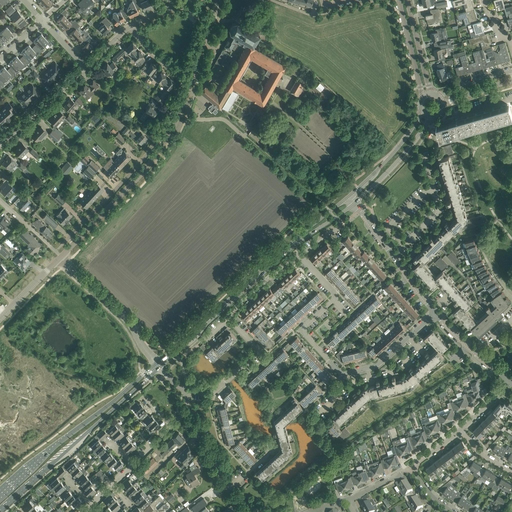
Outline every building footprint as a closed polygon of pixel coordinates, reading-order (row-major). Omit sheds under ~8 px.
[(53,0),(50,0),(50,1),(49,0),(45,0),(41,5),(44,8),(45,8),(46,9),(54,1),(53,0)] [(80,6),(81,7),(79,9),(82,12),(84,14),(86,12),(85,11),(88,9),(89,11),(92,8),(90,5),(84,0),(81,0),(79,3),(82,5),(80,6)] [(129,6),(128,7),(128,8),(127,9),(127,11),(129,13),(129,14),(130,17),(138,13),(134,5),(137,4),(135,0),(131,0),(132,1),(131,2),(131,3),(130,4),(129,6)] [(141,0),(140,1),(141,2),(140,3),(142,7),(142,6),(144,10),(145,10),(145,11),(149,9),(149,8),(152,7),(149,0),(141,0)] [(455,0),(452,1),(454,7),(464,4),(466,11),(474,9),(471,0),(455,0)] [(493,0),(496,7),(497,10),(505,8),(505,7),(510,6),(509,3),(504,4),(503,1),(505,1),(504,0),(493,0)] [(17,11),(13,7),(7,13),(14,20),(21,14),(17,10),(17,11)] [(113,16),(114,16),(111,20),(113,21),(116,25),(119,22),(120,23),(121,22),(121,21),(124,20),(122,15),(125,13),(125,14),(126,14),(124,9),(122,7),(122,8),(119,9),(120,11),(117,13),(117,12),(116,12),(115,12),(114,12),(113,12),(113,13),(112,13),(112,14),(112,15),(113,15),(113,16)] [(432,23),(432,22),(441,20),(441,21),(439,8),(430,10),(431,10),(432,14),(426,15),(426,19),(427,18),(428,24),(432,23)] [(62,16),(57,21),(58,22),(57,22),(60,26),(67,19),(65,17),(67,15),(66,14),(68,12),(65,9),(60,13),(62,16)] [(478,22),(474,9),(466,11),(456,14),(458,20),(468,17),(470,24),(478,22)] [(24,18),(21,14),(14,20),(21,28),(27,22),(24,19),(24,18)] [(100,22),(102,25),(99,28),(98,29),(101,33),(102,32),(105,35),(106,33),(107,34),(111,31),(107,27),(111,24),(105,17),(100,22)] [(71,20),(70,22),(67,19),(60,26),(64,29),(65,30),(71,25),(73,27),(78,22),(75,19),(73,21),(71,20)] [(478,22),(470,24),(468,25),(469,29),(474,27),(475,31),(470,32),(471,37),(473,36),(474,37),(485,34),(484,31),(483,31),(482,30),(483,29),(481,21),(478,22)] [(75,29),(69,34),(70,35),(70,36),(73,39),(83,30),(82,30),(80,28),(80,29),(78,27),(80,26),(78,22),(73,27),(75,29)] [(208,108),(209,109),(208,110),(211,113),(212,112),(215,114),(218,111),(217,110),(218,108),(220,109),(221,108),(225,111),(225,110),(227,111),(232,103),(231,103),(232,101),(233,101),(238,93),(236,92),(237,90),(263,105),(274,86),(275,84),(278,86),(283,78),(280,76),(286,66),(253,47),(258,39),(260,36),(252,31),(237,23),(232,24),(229,29),(230,34),(231,34),(224,46),(231,50),(232,48),(235,50),(238,45),(236,44),(237,42),(246,47),(217,96),(208,87),(212,79),(207,76),(198,91),(213,103),(211,105),(210,104),(208,108)] [(11,33),(12,32),(13,33),(15,31),(11,26),(9,24),(2,31),(8,38),(12,34),(11,33)] [(438,32),(431,33),(432,40),(439,39),(438,35),(446,33),(446,31),(450,30),(449,27),(441,29),(437,29),(438,32)] [(84,29),(82,30),(83,30),(73,39),(76,43),(77,42),(78,43),(83,38),(85,41),(90,36),(84,29)] [(37,37),(38,37),(37,37),(44,45),(47,43),(49,45),(53,42),(48,36),(45,38),(41,34),(40,35),(39,35),(37,37)] [(474,37),(469,39),(471,45),(480,42),(482,49),(483,49),(486,49),(486,48),(490,47),(489,44),(486,34),(485,34),(474,37)] [(90,44),(92,42),(94,40),(90,36),(85,41),(87,43),(82,48),(83,49),(82,50),(86,53),(93,47),(90,44)] [(35,39),(33,41),(37,45),(35,47),(40,53),(44,50),(42,47),(44,45),(37,37),(37,38),(37,37),(35,39)] [(126,46),(124,47),(112,58),(117,64),(120,61),(118,59),(127,50),(130,53),(133,56),(137,52),(135,49),(137,47),(133,42),(127,47),(126,46)] [(505,42),(499,44),(500,49),(502,54),(495,56),(497,64),(510,60),(505,42)] [(440,49),(434,50),(435,58),(438,57),(438,61),(446,59),(445,56),(442,57),(442,53),(447,52),(446,49),(453,48),(452,44),(448,45),(440,46),(440,49)] [(33,49),(29,45),(25,48),(32,56),(34,54),(36,56),(40,53),(35,47),(33,49)] [(486,59),(483,49),(482,49),(479,50),(484,68),(497,64),(495,56),(492,46),(490,47),(486,48),(486,49),(488,58),(486,59)] [(25,48),(21,52),(25,56),(23,58),(28,64),(32,61),(30,58),(32,56),(25,48)] [(133,57),(134,58),(132,59),(139,66),(145,60),(142,57),(144,55),(140,50),(137,52),(133,56),(133,57)] [(484,68),(479,50),(473,52),(475,62),(468,64),(471,72),(484,68)] [(220,54),(215,63),(220,66),(225,57),(220,54)] [(466,54),(459,56),(462,66),(455,68),(456,71),(457,76),(471,72),(468,64),(466,54)] [(13,59),(20,67),(22,65),(24,67),(28,64),(23,58),(20,60),(17,56),(15,57),(14,57),(13,59)] [(10,62),(9,63),(13,67),(10,69),(15,75),(19,72),(17,69),(20,67),(13,59),(12,60),(12,59),(10,61),(10,62)] [(103,67),(105,70),(103,72),(107,76),(109,74),(110,73),(112,75),(119,68),(113,62),(109,65),(107,63),(103,67)] [(141,69),(148,75),(149,73),(150,74),(156,67),(152,63),(150,65),(146,62),(141,69)] [(59,66),(56,63),(48,70),(54,77),(58,74),(59,75),(63,72),(59,67),(59,66)] [(448,78),(443,63),(437,65),(438,69),(437,70),(441,81),(448,78)] [(0,70),(1,70),(0,71),(7,78),(9,76),(11,78),(15,75),(10,69),(8,71),(4,67),(2,69),(2,68),(0,70)] [(297,76),(299,72),(291,67),(289,71),(297,76)] [(35,79),(39,75),(34,70),(30,73),(35,79)] [(44,80),(48,85),(51,82),(50,81),(54,77),(48,70),(40,77),(43,81),(44,80)] [(160,74),(156,71),(152,75),(151,75),(148,79),(152,81),(153,79),(158,83),(159,82),(160,83),(161,82),(165,77),(167,75),(162,71),(160,74)] [(167,88),(164,91),(167,94),(172,88),(171,87),(175,82),(170,78),(168,80),(165,77),(161,82),(164,85),(167,88)] [(304,84),(295,79),(289,91),(298,96),(299,95),(302,97),(304,92),(301,90),(304,84)] [(90,89),(85,85),(79,91),(82,94),(83,93),(88,98),(94,92),(93,91),(95,89),(96,90),(99,86),(93,80),(89,84),(92,87),(90,89)] [(32,85),(30,87),(25,91),(32,99),(34,97),(35,97),(40,92),(35,87),(34,87),(32,85)] [(21,95),(18,98),(20,100),(20,101),(24,106),(30,101),(32,99),(25,91),(20,95),(21,95)] [(68,101),(68,102),(64,107),(70,112),(77,104),(78,106),(80,104),(83,101),(78,97),(76,100),(74,102),(70,98),(68,101)] [(147,111),(145,114),(148,116),(149,117),(151,114),(153,116),(157,112),(155,109),(159,104),(155,101),(153,99),(147,105),(149,107),(147,109),(146,110),(147,111)] [(6,106),(1,111),(9,120),(12,117),(14,114),(11,111),(14,109),(11,105),(9,103),(6,106)] [(510,109),(509,107),(509,105),(436,126),(440,139),(511,117),(511,115),(511,112),(510,109)] [(54,115),(52,118),(51,118),(49,121),(52,123),(56,126),(65,116),(59,110),(56,113),(54,115)] [(0,121),(3,124),(6,122),(9,120),(1,111),(0,111),(0,121)] [(72,124),(75,120),(69,115),(66,118),(72,124)] [(35,131),(36,131),(31,136),(38,142),(44,137),(44,136),(47,132),(41,127),(37,132),(35,131)] [(125,135),(130,130),(127,127),(122,132),(125,135)] [(57,141),(61,137),(53,130),(49,134),(57,141)] [(252,130),(249,134),(257,141),(261,137),(252,130)] [(132,136),(130,137),(132,139),(134,138),(141,144),(147,138),(141,132),(137,137),(131,131),(129,133),(132,136)] [(121,144),(125,140),(118,133),(114,138),(121,144)] [(22,143),(19,146),(20,147),(15,152),(21,158),(29,150),(22,143)] [(445,156),(453,153),(451,144),(443,147),(445,156)] [(97,145),(96,146),(98,148),(96,150),(102,155),(105,152),(97,145)] [(39,155),(32,149),(29,152),(36,158),(39,155)] [(121,168),(131,157),(124,150),(114,161),(121,168)] [(86,155),(86,156),(83,153),(80,156),(82,159),(85,162),(89,158),(86,155)] [(457,231),(459,229),(460,230),(483,224),(483,223),(484,223),(484,222),(485,222),(485,221),(485,220),(485,219),(485,218),(485,217),(484,217),(484,216),(483,216),(483,215),(482,215),(481,215),(480,215),(466,219),(465,214),(466,214),(465,210),(469,208),(468,205),(464,207),(462,199),(466,198),(465,195),(461,196),(459,189),(463,188),(463,184),(458,186),(456,178),(460,177),(459,174),(455,175),(453,168),(457,167),(456,164),(452,165),(450,158),(454,157),(454,155),(442,158),(442,157),(441,153),(438,154),(439,158),(439,159),(451,200),(450,200),(446,201),(447,203),(452,202),(456,217),(450,223),(449,224),(447,222),(445,224),(447,226),(445,229),(434,240),(431,237),(429,239),(432,242),(429,244),(414,259),(416,261),(418,259),(419,258),(424,263),(456,232),(457,231)] [(5,160),(2,163),(8,169),(15,162),(12,159),(9,155),(6,158),(7,159),(6,159),(6,160),(5,160)] [(95,172),(99,167),(91,160),(87,165),(95,172)] [(23,171),(26,167),(20,161),(16,166),(23,171)] [(111,179),(121,168),(114,161),(103,172),(111,179)] [(67,162),(59,171),(60,172),(64,176),(72,167),(68,163),(67,162)] [(95,172),(88,166),(83,172),(89,178),(95,172)] [(8,196),(9,195),(12,192),(9,190),(13,186),(12,184),(14,182),(8,176),(4,181),(3,182),(6,184),(1,190),(1,191),(3,194),(4,193),(4,194),(5,193),(8,196)] [(79,202),(86,209),(104,190),(97,183),(79,202)] [(65,201),(58,195),(55,198),(62,205),(65,201)] [(20,208),(23,211),(31,202),(25,196),(17,204),(18,205),(17,206),(19,207),(20,206),(21,207),(20,208)] [(72,216),(65,209),(62,213),(60,211),(56,215),(58,217),(57,218),(63,224),(65,222),(66,223),(69,220),(68,219),(72,216)] [(58,224),(54,220),(47,213),(43,218),(54,228),(58,224)] [(0,225),(3,229),(7,232),(11,227),(8,224),(11,222),(5,216),(2,219),(0,216),(0,225)] [(41,232),(48,238),(52,233),(50,231),(50,230),(38,219),(31,223),(41,232)] [(23,232),(19,236),(29,246),(26,250),(33,256),(37,253),(35,251),(37,249),(38,250),(42,246),(33,238),(34,237),(31,234),(30,235),(28,233),(26,235),(23,232)] [(352,241),(348,236),(342,242),(346,246),(352,241)] [(475,244),(474,239),(465,241),(466,247),(475,244)] [(349,250),(355,245),(352,241),(346,246),(349,250)] [(332,249),(327,243),(323,247),(328,253),(332,249)] [(0,244),(0,253),(6,258),(9,255),(2,248),(3,247),(0,244)] [(466,253),(477,249),(475,244),(466,247),(464,248),(466,253)] [(353,254),(359,249),(355,245),(349,250),(353,254)] [(328,253),(323,247),(319,251),(324,257),(328,253)] [(359,257),(363,253),(359,249),(353,254),(357,258),(359,257)] [(479,254),(478,251),(477,249),(466,253),(467,253),(468,258),(471,258),(479,254)] [(324,257),(319,251),(315,254),(320,260),(324,257)] [(368,255),(364,251),(363,253),(359,257),(362,260),(368,255)] [(452,251),(447,256),(456,265),(458,263),(455,260),(457,258),(452,251)] [(26,260),(28,258),(23,252),(14,261),(23,270),(27,265),(25,263),(27,261),(26,260)] [(315,254),(311,258),(316,264),(320,260),(315,254)] [(482,259),(480,256),(480,254),(479,254),(471,258),(473,263),(482,259)] [(366,264),(372,259),(368,255),(362,260),(366,264)] [(448,265),(441,257),(434,263),(442,270),(448,265)] [(370,268),(375,263),(372,259),(366,264),(370,268)] [(484,264),(483,261),(482,259),(473,263),(474,263),(476,268),(484,264)] [(439,282),(436,278),(421,262),(414,268),(433,288),(439,282)] [(373,272),(379,267),(375,263),(370,268),(373,272)] [(487,269),(487,268),(485,266),(484,264),(476,268),(478,273),(487,269)] [(377,277),(383,271),(379,267),(373,272),(377,277)] [(301,274),(296,268),(292,272),(297,278),(301,274)] [(335,273),(331,268),(325,274),(329,278),(335,273)] [(489,273),(488,270),(487,268),(487,269),(478,273),(479,273),(481,278),(489,273)] [(449,278),(447,275),(444,272),(447,270),(445,269),(436,277),(443,284),(439,287),(441,289),(445,286),(447,289),(446,290),(450,294),(454,298),(455,297),(457,300),(454,303),(456,305),(459,302),(462,305),(454,311),(469,328),(476,322),(465,310),(475,301),(474,299),(471,302),(469,299),(466,296),(468,294),(466,291),(464,294),(461,291),(460,292),(458,289),(461,286),(459,283),(455,287),(453,284),(454,283),(451,280),(454,278),(452,275),(449,278)] [(381,281),(387,275),(383,271),(377,277),(381,281)] [(292,272),(288,276),(293,282),(297,278),(292,272)] [(333,283),(340,277),(335,273),(329,278),(333,283)] [(492,278),(490,273),(489,273),(481,278),(482,278),(484,282),(492,278)] [(288,276),(284,279),(289,285),(293,282),(288,276)] [(337,287),(344,282),(340,277),(333,283),(337,287)] [(485,283),(487,287),(495,282),(494,279),(493,280),(492,278),(484,282),(484,283),(485,283)] [(289,285),(284,279),(280,283),(285,289),(289,285)] [(341,292),(348,286),(344,282),(337,287),(341,292)] [(491,292),(498,287),(495,282),(487,287),(488,288),(488,287),(491,292)] [(285,289),(280,283),(276,287),(281,293),(285,289)] [(394,287),(390,283),(384,288),(388,293),(394,287)] [(346,296),(352,291),(348,286),(341,292),(346,296)] [(502,291),(499,286),(498,287),(491,292),(494,296),(502,291)] [(281,293),(276,287),(272,290),(275,295),(277,297),(279,299),(283,295),(281,293)] [(392,297),(398,291),(394,287),(388,293),(392,297)] [(270,289),(266,292),(271,298),(275,295),(272,290),(270,289)] [(350,301),(356,295),(352,291),(346,296),(350,301)] [(396,302),(402,296),(398,291),(392,297),(396,302)] [(503,292),(502,291),(494,296),(491,299),(486,303),(488,306),(486,308),(489,312),(471,328),(479,337),(497,320),(496,319),(503,313),(501,311),(511,302),(507,298),(503,292)] [(271,298),(266,292),(262,296),(267,302),(271,298)] [(318,293),(314,296),(319,302),(323,299),(318,293)] [(360,300),(357,296),(356,295),(350,301),(354,305),(360,300)] [(267,302),(262,296),(258,300),(263,306),(267,302)] [(319,302),(314,296),(310,300),(315,306),(319,302)] [(381,302),(375,296),(371,300),(377,306),(381,302)] [(400,306),(406,300),(402,296),(396,302),(400,306)] [(254,303),(259,309),(261,311),(265,308),(263,306),(258,300),(254,303)] [(315,306),(310,300),(306,304),(311,310),(315,306)] [(377,306),(371,300),(366,304),(372,310),(377,306)] [(404,311),(411,305),(406,300),(400,306),(404,311)] [(259,309),(254,303),(250,307),(255,313),(259,309)] [(311,310),(306,304),(302,307),(307,313),(311,310)] [(372,310),(366,304),(362,308),(368,314),(372,310)] [(408,315),(415,309),(411,305),(404,311),(408,315)] [(255,313),(250,307),(246,311),(251,317),(255,313)] [(307,313),(302,307),(298,311),(303,317),(307,313)] [(368,314),(362,308),(358,312),(363,318),(368,314)] [(412,320),(419,314),(415,309),(408,315),(412,320)] [(246,311),(242,314),(247,320),(251,317),(246,311)] [(303,317),(298,311),(294,315),(299,321),(303,317)] [(363,318),(358,312),(353,316),(359,323),(363,318)] [(299,321),(294,315),(290,318),(295,324),(299,321)] [(359,323),(353,316),(349,320),(354,327),(359,323)] [(295,324),(290,318),(286,322),(291,328),(295,324)] [(354,327),(349,320),(344,324),(350,331),(354,327)] [(291,328),(286,322),(282,326),(286,331),(287,332),(291,328)] [(406,329),(402,325),(400,323),(395,327),(401,333),(406,329)] [(350,331),(344,324),(340,329),(345,335),(350,331)] [(252,330),(265,345),(269,349),(275,343),(271,338),(258,325),(256,327),(252,330)] [(287,332),(286,331),(282,326),(278,329),(283,335),(287,332)] [(397,337),(401,333),(395,327),(391,331),(397,337)] [(345,335),(340,329),(335,333),(341,339),(345,335)] [(448,346),(441,338),(437,334),(438,333),(434,329),(431,332),(426,337),(423,339),(425,341),(429,338),(442,352),(448,346)] [(392,341),(397,337),(391,331),(386,335),(392,341)] [(224,339),(222,336),(221,337),(220,338),(222,341),(220,344),(219,343),(214,347),(221,354),(233,344),(237,339),(231,332),(228,334),(226,336),(227,337),(224,339)] [(341,339),(335,333),(331,337),(337,343),(341,339)] [(392,341),(386,335),(382,339),(388,345),(392,341)] [(331,337),(326,341),(332,347),(337,343),(331,337)] [(301,342),(297,338),(291,343),(295,348),(301,342)] [(388,345),(382,339),(377,343),(383,349),(388,345)] [(299,352),(305,347),(301,342),(295,348),(299,352)] [(383,349),(377,343),(373,347),(379,353),(383,349)] [(216,351),(212,347),(206,353),(210,357),(216,351)] [(303,357),(309,351),(305,347),(299,352),(303,357)] [(373,347),(369,350),(366,350),(366,353),(369,353),(369,352),(374,357),(379,353),(373,347)] [(288,354),(284,350),(283,348),(278,352),(284,358),(288,354)] [(366,353),(366,350),(365,349),(359,351),(362,359),(368,358),(366,353)] [(379,381),(376,382),(378,387),(374,387),(374,386),(366,388),(360,393),(361,394),(358,397),(355,393),(353,395),(356,399),(354,401),(353,400),(344,408),(345,409),(343,411),(339,408),(337,410),(340,413),(338,416),(337,415),(332,419),(338,425),(342,422),(343,423),(352,415),(351,414),(358,407),(359,408),(367,400),(366,399),(370,396),(375,395),(376,396),(387,393),(386,392),(391,391),(391,392),(402,389),(402,388),(409,386),(414,381),(415,382),(424,374),(423,373),(430,366),(431,368),(444,356),(438,350),(431,356),(427,353),(425,355),(429,358),(426,361),(425,360),(417,367),(418,368),(415,371),(411,367),(409,369),(413,373),(410,375),(409,374),(405,378),(399,379),(400,381),(396,382),(395,377),(392,378),(393,383),(390,383),(389,382),(384,383),(384,385),(380,386),(379,381)] [(214,361),(220,355),(216,351),(210,357),(214,361)] [(307,361),(313,355),(309,351),(303,357),(307,361)] [(337,357),(341,362),(343,361),(344,364),(350,362),(348,354),(343,355),(343,353),(340,351),(336,354),(338,356),(337,357)] [(362,359),(359,351),(354,352),(356,361),(362,359)] [(278,352),(274,356),(279,362),(284,358),(278,352)] [(356,361),(354,352),(348,354),(350,362),(356,361)] [(311,366),(317,360),(313,355),(307,361),(311,366)] [(279,362),(274,356),(269,360),(275,367),(279,362)] [(275,367),(269,360),(265,364),(270,371),(275,367)] [(315,370),(322,364),(317,360),(311,366),(315,370)] [(270,371),(265,364),(260,368),(266,375),(270,371)] [(319,375),(326,369),(322,364),(315,370),(319,375)] [(266,375),(260,368),(256,373),(261,379),(266,375)] [(323,379),(330,373),(326,369),(319,375),(323,379)] [(261,379),(256,373),(251,377),(257,383),(261,379)] [(328,384),(334,378),(330,373),(323,379),(328,384)] [(251,377),(247,381),(252,387),(257,383),(251,377)] [(470,384),(472,388),(473,392),(476,398),(482,396),(482,397),(482,396),(482,395),(482,394),(483,395),(486,393),(487,392),(485,389),(484,389),(481,390),(481,391),(480,391),(477,381),(472,383),(470,384)] [(321,392),(316,386),(312,389),(317,396),(321,392)] [(307,393),(302,387),(300,388),(306,395),(303,397),(309,403),(313,399),(307,393)] [(236,394),(230,388),(226,392),(231,398),(236,394)] [(468,392),(465,393),(466,396),(468,402),(471,401),(471,402),(477,400),(476,398),(473,392),(472,388),(467,389),(468,392)] [(317,396),(312,389),(307,393),(313,399),(317,396)] [(221,396),(222,397),(226,401),(225,401),(225,404),(227,405),(228,402),(231,398),(226,392),(221,396)] [(463,395),(457,397),(459,400),(461,407),(462,408),(467,407),(466,406),(469,404),(468,402),(466,396),(465,393),(462,394),(463,395)] [(303,397),(299,400),(305,407),(309,403),(303,397)] [(253,476),(255,478),(259,475),(263,480),(288,458),(287,456),(290,453),(291,452),(292,451),(287,432),(285,426),(286,424),(291,419),(290,418),(294,415),(298,411),(299,413),(300,412),(303,409),(294,399),(292,401),(295,404),(293,406),(292,405),(284,412),(285,413),(282,417),(281,416),(274,422),(276,428),(277,428),(278,432),(277,433),(275,433),(274,434),(274,436),(276,436),(278,436),(279,435),(283,448),(276,454),(277,455),(270,462),(269,461),(261,469),(262,470),(258,473),(257,472),(253,476)] [(130,404),(131,406),(137,412),(143,408),(144,407),(140,402),(138,404),(136,402),(135,402),(134,400),(130,404)] [(450,402),(452,408),(453,410),(456,409),(456,410),(462,408),(461,407),(459,400),(453,402),(453,401),(450,402)] [(504,403),(500,400),(499,402),(500,403),(493,411),(498,416),(501,412),(502,413),(502,414),(505,416),(506,415),(508,413),(508,412),(509,411),(511,413),(511,404),(509,402),(510,401),(508,400),(505,403),(504,403)] [(452,408),(450,402),(447,403),(450,411),(445,412),(447,419),(448,421),(453,419),(453,418),(456,417),(455,416),(453,410),(452,408)] [(225,404),(224,407),(224,408),(217,409),(219,415),(227,413),(226,409),(226,408),(227,405),(225,404)] [(142,418),(140,420),(141,419),(142,420),(148,414),(146,412),(147,411),(144,407),(143,408),(137,412),(137,413),(135,414),(139,418),(141,417),(142,418)] [(493,411),(489,415),(495,421),(500,417),(498,416),(493,411)] [(440,414),(439,413),(436,414),(438,417),(440,423),(442,422),(443,423),(448,421),(447,419),(445,412),(440,414)] [(143,421),(144,420),(145,421),(143,423),(147,427),(154,420),(155,419),(151,415),(150,417),(148,414),(142,420),(143,421)] [(495,421),(489,415),(485,419),(491,425),(495,421)] [(440,423),(438,417),(430,420),(433,430),(434,432),(439,430),(439,429),(442,428),(440,423)] [(157,425),(159,423),(155,419),(154,420),(147,427),(152,433),(159,427),(157,425)] [(481,423),(487,430),(487,429),(491,425),(485,419),(481,423)] [(434,432),(433,430),(430,420),(422,423),(424,430),(426,434),(428,433),(429,434),(434,432)] [(112,434),(119,428),(121,426),(118,422),(115,424),(108,430),(112,434)] [(338,427),(334,423),(328,429),(332,433),(338,427)] [(487,430),(481,423),(477,427),(483,433),(487,430)] [(342,431),(341,431),(338,427),(332,433),(335,437),(337,436),(342,431)] [(350,433),(345,427),(341,431),(342,431),(337,436),(342,440),(350,433)] [(477,427),(473,431),(479,437),(483,433),(477,427)] [(118,437),(120,439),(124,435),(119,428),(112,434),(116,439),(118,437)] [(422,431),(421,429),(416,431),(419,441),(420,443),(425,441),(425,440),(428,439),(427,438),(426,434),(424,430),(422,431)] [(411,433),(411,435),(408,436),(412,445),(414,444),(415,445),(420,443),(419,441),(417,434),(416,431),(411,433)] [(124,435),(120,439),(122,442),(120,443),(124,447),(125,446),(130,441),(127,438),(130,435),(127,432),(124,435)] [(179,432),(164,445),(170,451),(178,443),(179,445),(185,439),(179,432)] [(401,442),(405,453),(411,451),(410,450),(413,449),(412,445),(408,436),(406,437),(407,440),(401,442)] [(497,439),(490,446),(493,448),(492,449),(497,453),(499,450),(502,446),(504,443),(499,440),(501,437),(499,436),(497,439)] [(225,439),(226,445),(233,443),(235,445),(237,443),(235,441),(234,441),(233,437),(225,439)] [(98,440),(94,443),(93,442),(89,446),(94,451),(95,450),(101,445),(102,444),(98,440)] [(394,446),(397,455),(400,454),(400,455),(405,453),(401,442),(397,443),(396,440),(392,441),(394,446)] [(131,452),(136,448),(130,441),(125,446),(124,447),(128,451),(129,450),(131,452)] [(240,441),(237,443),(235,445),(233,447),(237,451),(244,446),(240,441)] [(467,448),(462,441),(457,444),(463,451),(467,448)] [(101,456),(106,452),(104,450),(106,448),(102,444),(101,445),(95,450),(94,451),(93,452),(99,459),(101,456)] [(453,448),(458,455),(463,451),(457,444),(453,448)] [(507,445),(505,448),(502,446),(499,450),(497,453),(502,456),(503,454),(506,455),(509,450),(511,447),(507,445)] [(192,450),(188,446),(176,457),(181,462),(178,464),(181,467),(193,456),(190,453),(192,450)] [(242,456),(248,450),(244,446),(237,451),(242,456)] [(397,455),(394,446),(390,448),(391,450),(392,453),(388,455),(389,458),(391,464),(392,466),(397,464),(397,463),(400,462),(399,461),(397,455)] [(459,455),(458,455),(453,448),(448,451),(454,458),(459,455)] [(246,460),(252,455),(248,450),(242,456),(246,460)] [(454,458),(448,451),(444,455),(449,462),(454,458)] [(110,453),(108,454),(106,452),(101,456),(107,463),(113,457),(110,453)] [(256,459),(253,455),(252,455),(246,460),(250,465),(256,459)] [(449,462),(444,455),(439,458),(445,465),(449,462)] [(383,459),(381,460),(382,462),(384,468),(387,467),(387,468),(392,466),(391,464),(389,458),(388,458),(388,456),(383,458),(383,459)] [(117,461),(113,457),(107,463),(111,467),(113,465),(117,461)] [(146,473),(157,463),(153,458),(141,468),(146,473)] [(435,462),(440,469),(440,468),(445,465),(439,458),(435,462)] [(118,459),(117,461),(113,465),(119,471),(124,467),(121,464),(123,463),(119,459),(118,459)] [(471,469),(474,471),(472,474),(477,477),(479,474),(482,469),(480,467),(481,466),(474,461),(471,464),(470,463),(466,467),(471,469)] [(71,472),(77,466),(74,462),(67,468),(71,472)] [(377,474),(382,472),(385,470),(384,470),(384,468),(382,462),(379,463),(378,463),(379,464),(374,466),(377,474)] [(440,469),(435,462),(430,465),(436,472),(440,469)] [(368,464),(367,463),(364,464),(366,468),(366,470),(369,476),(372,475),(372,476),(377,474),(374,466),(373,463),(368,464)] [(80,464),(77,466),(71,472),(75,476),(76,475),(78,477),(86,470),(80,464)] [(189,487),(192,486),(193,487),(195,485),(196,486),(199,484),(199,483),(200,483),(198,480),(194,474),(200,470),(198,467),(197,468),(195,464),(189,467),(192,471),(186,475),(187,478),(185,479),(189,487)] [(363,468),(361,465),(356,467),(357,470),(361,481),(362,482),(367,480),(370,478),(369,477),(369,476),(366,470),(364,471),(363,468)] [(436,472),(430,465),(426,469),(430,475),(429,475),(431,478),(434,476),(433,474),(436,472)] [(486,469),(485,470),(485,471),(482,469),(479,474),(481,476),(486,479),(491,472),(486,469)] [(86,470),(78,477),(80,479),(79,481),(83,485),(89,479),(86,476),(88,473),(86,470)] [(350,476),(351,477),(354,484),(356,483),(357,484),(362,482),(361,481),(357,470),(352,472),(353,475),(350,476)] [(491,472),(486,479),(490,481),(489,484),(492,487),(494,484),(497,478),(495,477),(496,475),(491,472)] [(127,490),(133,485),(130,482),(130,481),(132,479),(129,476),(122,483),(124,485),(123,486),(126,490),(127,490)] [(95,481),(91,477),(89,479),(83,485),(86,489),(91,485),(95,481)] [(342,477),(336,479),(337,482),(335,483),(336,486),(338,491),(341,490),(341,491),(346,489),(346,487),(343,481),(342,477)] [(348,478),(348,479),(343,481),(346,487),(346,489),(351,487),(351,486),(354,485),(354,484),(351,477),(348,478)] [(60,482),(57,478),(50,483),(49,483),(46,486),(51,491),(54,488),(60,482)] [(501,478),(500,480),(497,478),(494,484),(492,487),(497,490),(499,486),(502,488),(506,481),(501,478)] [(406,481),(404,483),(402,480),(395,484),(397,487),(397,488),(400,492),(410,486),(406,481)] [(310,496),(317,490),(310,481),(303,487),(310,496)] [(445,484),(440,488),(444,490),(442,492),(447,496),(452,489),(455,486),(448,481),(445,484)] [(511,486),(510,486),(511,484),(506,481),(502,488),(505,490),(510,493),(511,488),(511,486)] [(54,488),(52,490),(58,496),(60,494),(65,490),(63,487),(64,486),(60,482),(54,488)] [(88,495),(89,494),(91,496),(96,492),(91,485),(86,489),(84,491),(88,495)] [(139,486),(137,489),(133,485),(127,490),(126,490),(130,495),(132,493),(134,495),(141,489),(139,486)] [(410,486),(400,492),(403,497),(405,500),(412,496),(410,493),(413,491),(410,486)] [(458,489),(455,486),(452,489),(447,496),(451,500),(453,498),(455,500),(459,495),(460,493),(458,491),(458,489)] [(134,499),(138,503),(147,495),(145,493),(143,495),(141,493),(143,491),(141,489),(134,495),(136,497),(134,499)] [(67,492),(65,490),(60,494),(66,500),(71,495),(72,494),(68,490),(67,492)] [(71,495),(66,500),(63,502),(67,507),(69,505),(76,498),(72,494),(71,495)] [(112,496),(111,497),(109,495),(104,499),(106,502),(110,506),(116,500),(112,496)] [(147,495),(138,503),(141,507),(139,509),(141,511),(146,506),(145,504),(151,499),(147,495)] [(159,501),(160,502),(163,499),(160,495),(144,510),(145,511),(155,511),(158,510),(155,507),(155,504),(159,501)] [(455,500),(456,500),(458,501),(457,503),(462,507),(466,500),(467,498),(467,496),(465,495),(463,495),(462,497),(461,496),(459,495),(455,500)] [(506,500),(498,495),(495,500),(503,505),(506,500)] [(28,500),(23,504),(26,507),(24,508),(27,511),(28,511),(34,507),(34,506),(36,505),(37,504),(35,502),(35,501),(31,496),(27,500),(28,500)] [(82,501),(78,496),(76,498),(69,505),(73,509),(75,506),(77,509),(82,504),(80,502),(82,501)] [(412,496),(405,500),(407,504),(410,509),(420,503),(417,498),(414,499),(412,496)] [(192,508),(192,511),(195,511),(209,511),(205,506),(204,507),(203,506),(207,503),(204,498),(192,507),(192,508)] [(364,501),(366,504),(361,506),(364,511),(375,506),(370,498),(368,499),(364,501)] [(116,500),(110,506),(113,510),(114,510),(115,511),(120,508),(118,506),(120,504),(116,500)] [(386,500),(383,502),(388,509),(391,507),(389,504),(386,500)] [(471,503),(466,500),(462,507),(467,510),(468,508),(470,510),(474,505),(471,503)] [(167,509),(170,506),(166,502),(158,510),(155,511),(161,511),(162,511),(166,508),(167,509)] [(410,509),(411,511),(422,511),(421,509),(423,508),(420,503),(410,509)]
